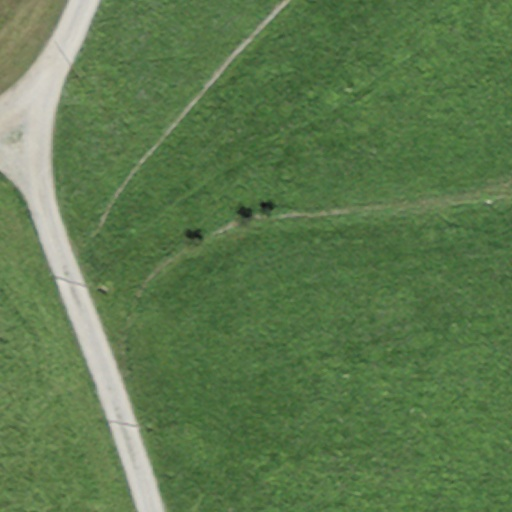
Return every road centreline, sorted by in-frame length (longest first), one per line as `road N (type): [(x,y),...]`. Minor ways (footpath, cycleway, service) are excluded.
road 1 (unclassified): [(6,119),(154,511)]
road 2 (residential): [(6,119),(52,73),(87,0)]
